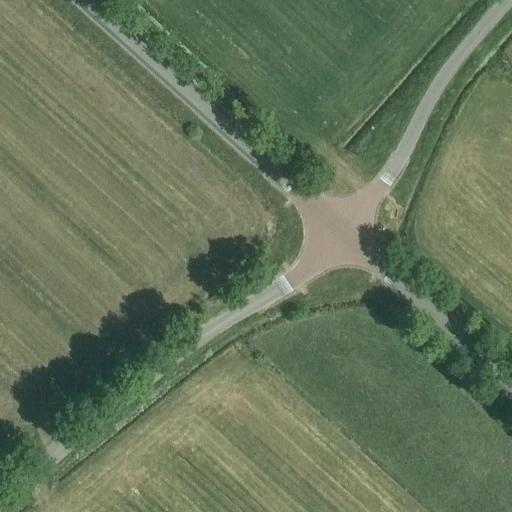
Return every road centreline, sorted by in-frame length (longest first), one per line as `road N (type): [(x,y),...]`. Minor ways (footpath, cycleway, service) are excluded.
road 1 (unclassified): [(0,506),(346,237)]
road 2 (tertiary): [(346,237),(77,0)]
road 3 (unclassified): [(346,237),(447,78),(510,0)]
road 4 (tertiary): [(511,389),(346,237)]
